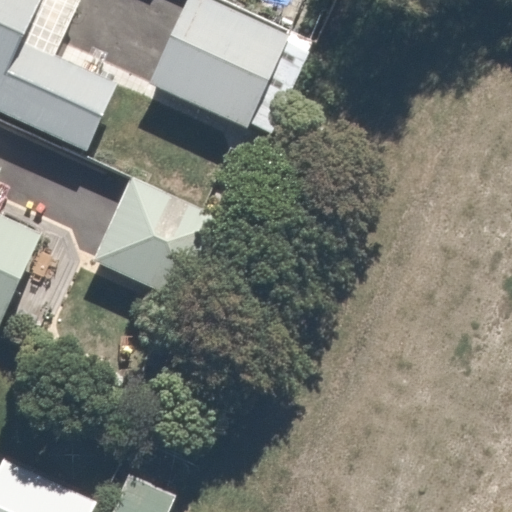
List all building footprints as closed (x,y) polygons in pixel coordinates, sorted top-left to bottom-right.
[(0,0),(0,115),(80,153),(120,67),(63,40),(81,0),(0,0)] [(297,32),(220,0),(187,0),(151,86),(255,130),(297,32)] [(0,335),(57,214),(13,193),(21,176),(0,165),(0,335)] [(218,205),(137,171),(97,266),(178,300),(218,205)] [(170,511),(138,496),(130,511),(170,511)]
